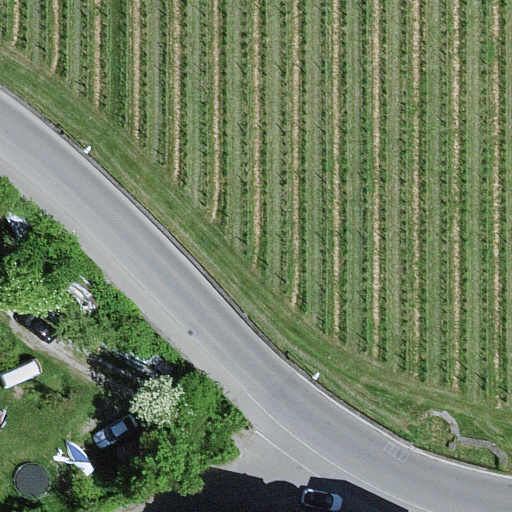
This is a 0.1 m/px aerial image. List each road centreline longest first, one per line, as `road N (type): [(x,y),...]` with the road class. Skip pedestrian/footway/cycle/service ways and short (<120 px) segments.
road 1 (tertiary): [(320,431),(0,125)]
road 2 (tertiary): [(511,510),(411,480),(320,431)]
road 3 (residential): [(160,511),(291,470),(320,431)]
